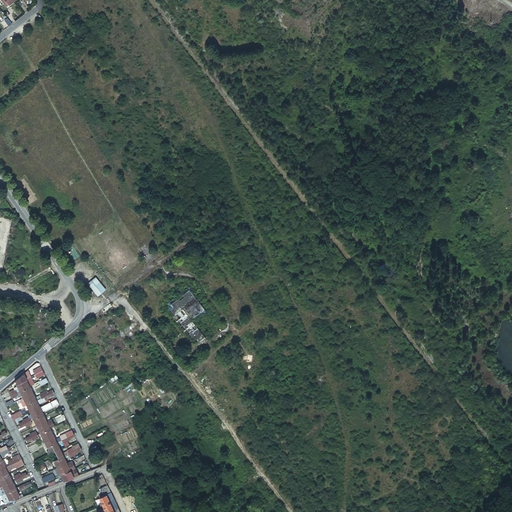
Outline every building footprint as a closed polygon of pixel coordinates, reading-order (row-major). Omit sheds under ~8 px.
[(9,25),(12,22),(8,18),(7,16),(4,18),(5,20),(9,25)] [(14,265),(13,266),(13,267),(13,269),(13,270),(14,271),(15,272),(16,272),(18,272),(19,272),(20,271),(21,270),(21,269),(21,267),(21,266),(20,265),(19,264),(18,264),(17,263),(16,264),(15,264),(14,265)] [(93,281),(87,286),(97,298),(103,293),(93,281)] [(163,308),(161,311),(186,341),(191,337),(195,341),(200,336),(188,321),(201,310),(190,297),(192,295),(184,286),(161,306),(163,308)] [(25,373),(24,373),(15,380),(17,384),(17,383),(22,381),(27,379),(25,373)] [(35,383),(31,376),(27,379),(22,381),(25,388),(30,386),(35,383)] [(22,381),(17,383),(18,385),(15,387),(15,389),(10,391),(11,395),(17,392),(20,390),(25,388),(22,381)] [(24,397),(28,395),(25,388),(20,390),(24,397)] [(49,395),(54,393),(53,392),(42,397),(43,400),(50,397),(49,395)] [(28,395),(32,402),(36,400),(41,398),(40,396),(39,397),(39,395),(35,397),(33,393),(28,395)] [(27,404),(32,402),(28,395),(24,397),(20,399),(22,403),(24,406),(27,404)] [(35,409),(39,416),(43,414),(41,410),(58,402),(56,399),(40,407),(35,409)] [(30,411),(35,409),(32,402),(27,404),(30,411)] [(30,420),(34,418),(39,416),(35,409),(30,411),(31,414),(28,415),(29,417),(23,420),(24,421),(19,423),(20,425),(30,420)] [(14,419),(23,415),(21,410),(12,415),(14,419)] [(39,416),(42,423),(47,421),(43,414),(39,416)] [(34,418),(37,426),(42,423),(39,416),(34,418)] [(47,421),(42,423),(45,430),(50,428),(53,426),(50,420),(47,421)] [(37,426),(40,432),(45,430),(42,423),(37,426)] [(45,430),(49,437),(54,435),(50,428),(45,430)] [(40,432),(44,440),(49,437),(45,430),(40,432)] [(27,439),(37,434),(36,431),(30,434),(31,435),(26,438),(27,439)] [(61,436),(62,439),(73,434),(73,432),(72,431),(67,433),(61,436)] [(73,434),(62,439),(64,442),(69,440),(70,439),(69,438),(74,435),(73,434)] [(49,437),(52,444),(57,442),(54,435),(49,437)] [(44,440),(47,447),(52,444),(49,437),(44,440)] [(54,448),(56,451),(60,449),(57,442),(52,444),(54,448)] [(56,451),(59,458),(64,456),(69,453),(80,448),(79,446),(75,449),(74,447),(73,448),(67,450),(62,453),(60,449),(56,451)] [(2,451),(0,452),(0,460),(2,460),(2,458),(5,456),(4,454),(10,452),(8,448),(2,451)] [(76,452),(81,450),(80,448),(69,453),(70,456),(77,453),(76,452)] [(59,458),(62,465),(67,463),(64,456),(59,458)] [(55,469),(62,465),(59,458),(51,462),(55,469)] [(9,465),(6,466),(1,469),(4,476),(9,474),(8,472),(11,470),(11,469),(15,467),(18,466),(24,464),(22,459),(20,460),(9,465)] [(40,467),(51,462),(49,459),(43,462),(44,463),(39,466),(40,467)] [(66,472),(75,468),(72,461),(67,463),(62,465),(66,472)] [(61,474),(61,475),(66,472),(62,465),(55,469),(58,476),(61,474)] [(69,479),(78,475),(75,468),(66,472),(69,479)] [(8,483),(13,481),(9,474),(4,476),(8,483)] [(55,478),(53,474),(42,479),(44,483),(55,478)] [(11,490),(16,488),(13,481),(8,483),(11,490)] [(30,481),(18,486),(20,490),(32,485),(30,481)] [(6,492),(11,490),(8,483),(3,485),(0,486),(0,490),(1,490),(3,494),(6,492)] [(111,491),(108,484),(100,488),(103,494),(111,491)] [(16,499),(21,497),(16,488),(11,490),(15,497),(16,497),(16,498),(15,498),(16,499)] [(15,497),(11,490),(6,492),(10,501),(16,499),(15,498),(16,498),(16,497),(15,497)] [(103,503),(115,498),(111,491),(103,494),(100,496),(102,501),(100,503),(101,505),(103,503)] [(118,505),(115,498),(103,503),(106,511),(118,505)]
